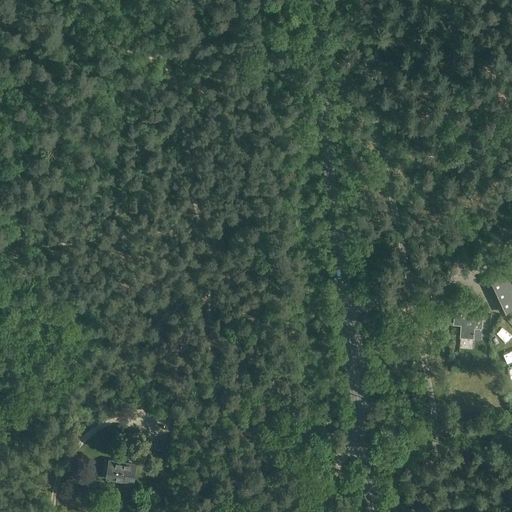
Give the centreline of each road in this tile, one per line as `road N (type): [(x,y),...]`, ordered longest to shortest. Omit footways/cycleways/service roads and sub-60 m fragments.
road 1 (secondary): [(374,511),(315,0)]
road 2 (track): [(205,226),(169,69),(157,58),(0,18)]
road 3 (track): [(205,226),(215,248),(210,324),(235,473)]
road 4 (track): [(53,511),(63,465),(90,433),(124,420),(153,422),(148,462),(127,458)]
road 5 (track): [(139,420),(168,311),(212,264)]
